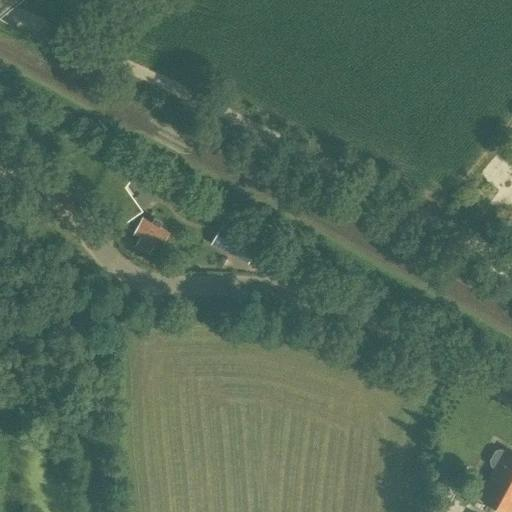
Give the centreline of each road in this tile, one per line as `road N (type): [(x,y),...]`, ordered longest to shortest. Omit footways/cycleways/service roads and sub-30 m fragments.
road 1 (unclassified): [(511,393),(335,300),(138,277),(11,140)]
road 2 (track): [(0,5),(300,155)]
road 3 (track): [(300,155),(511,264)]
